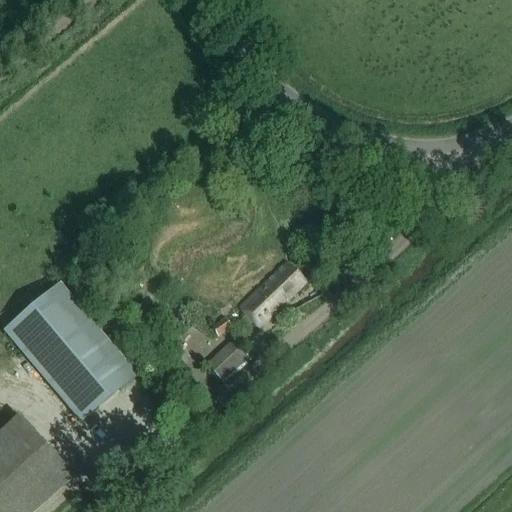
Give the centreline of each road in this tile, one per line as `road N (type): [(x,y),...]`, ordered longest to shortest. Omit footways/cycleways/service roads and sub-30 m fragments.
road 1 (track): [(163,456),(439,206),(455,148)]
road 2 (unclassified): [(511,128),(427,152),(334,131),(284,98),(205,0)]
road 3 (track): [(0,78),(95,0)]
